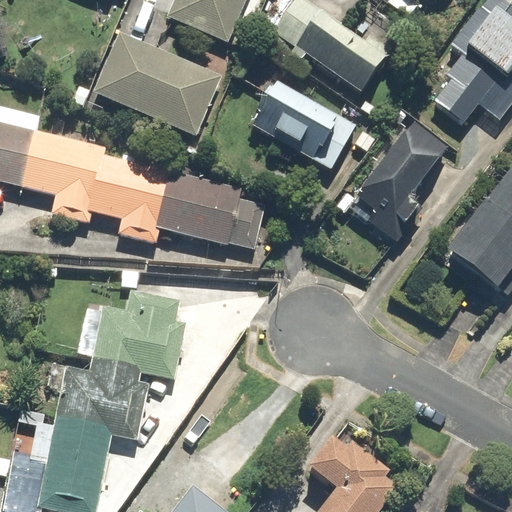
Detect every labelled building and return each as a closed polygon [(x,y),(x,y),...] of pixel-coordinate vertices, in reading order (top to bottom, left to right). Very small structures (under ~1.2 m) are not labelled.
[(174,0),(164,22),(221,48),(243,0),(174,0)] [(428,108),(458,131),(473,111),(495,127),(511,104),(511,12),(495,0),(489,0),(430,78),(443,88),(428,108)] [(297,3),(270,40),(355,101),(381,64),(297,3)] [(112,39),(86,99),(192,145),(218,85),(112,39)] [(274,92),(248,135),(322,179),(348,136),(274,92)] [(444,160),(407,132),(348,210),(385,238),(444,160)] [(0,197),(48,210),(45,220),(85,231),(89,219),(118,226),(115,242),(154,250),(157,236),(223,252),(227,253),(235,255),(235,254),(250,257),(258,213),(246,211),(249,198),(0,137),(0,197)] [(511,178),(507,175),(443,264),(501,306),(511,289),(511,178)] [(183,332),(171,330),(175,310),(126,300),(121,321),(98,316),(84,382),(59,377),(31,508),(50,511),(94,511),(108,445),(133,450),(147,388),(154,389),(158,390),(174,392),(183,332)] [(317,511),(372,511),(387,492),(369,479),(325,443),(296,478),(325,501),(317,511)] [(205,511),(183,496),(171,511),(205,511)]
